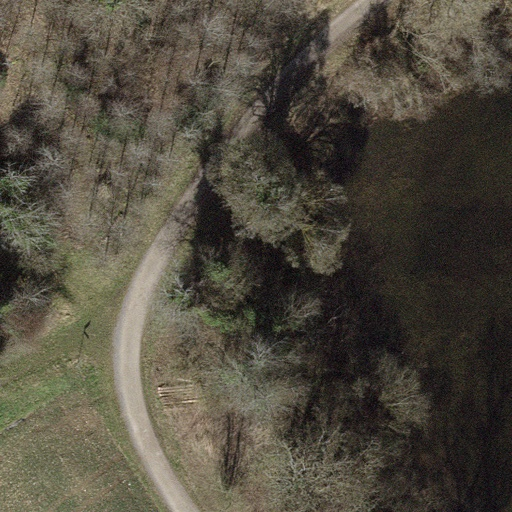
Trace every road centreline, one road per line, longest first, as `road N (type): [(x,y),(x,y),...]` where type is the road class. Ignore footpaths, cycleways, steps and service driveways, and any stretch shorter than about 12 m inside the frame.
road 1 (track): [(135,308),(251,123),(375,0)]
road 2 (track): [(189,511),(164,476),(135,399),(135,308)]
road 3 (track): [(0,381),(135,308)]
